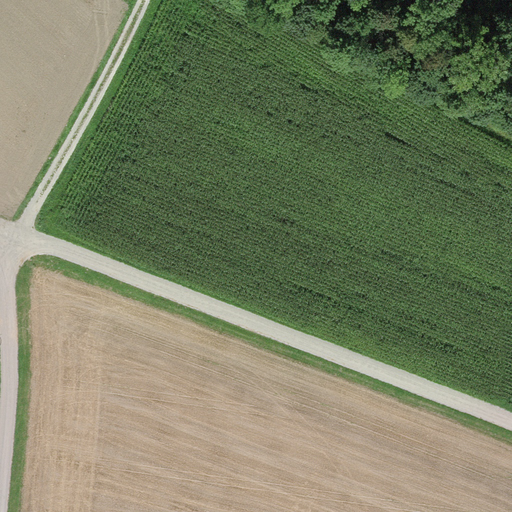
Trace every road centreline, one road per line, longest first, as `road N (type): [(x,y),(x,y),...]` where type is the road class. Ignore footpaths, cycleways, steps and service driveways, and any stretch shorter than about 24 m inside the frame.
road 1 (track): [(16,243),(59,248),(511,422)]
road 2 (track): [(146,0),(16,243)]
road 3 (track): [(16,243),(6,276),(11,391),(0,504)]
